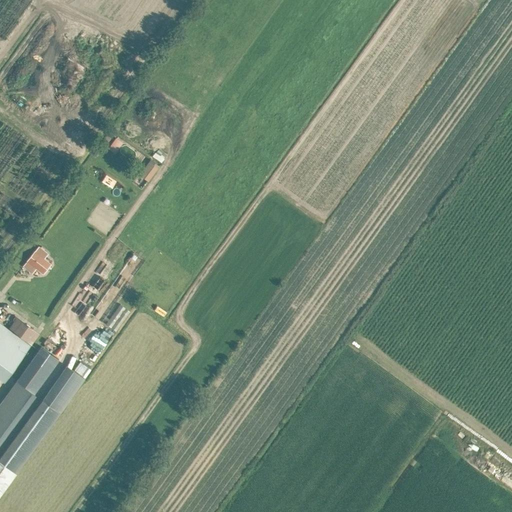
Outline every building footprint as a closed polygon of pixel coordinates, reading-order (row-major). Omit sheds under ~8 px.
[(116,138),(108,149),(116,154),(123,143),(116,138)] [(158,148),(152,157),(161,163),(167,154),(158,148)] [(150,159),(139,175),(148,182),(160,166),(150,159)] [(106,175),(103,181),(113,187),(117,181),(106,175)] [(39,247),(23,266),(32,273),(35,268),(43,274),(50,264),(43,258),(47,253),(39,247)] [(121,304),(106,323),(116,331),(131,311),(121,304)] [(0,366),(10,374),(31,345),(0,322),(0,366)] [(0,443),(36,395),(53,371),(34,356),(0,403),(0,443)] [(66,367),(42,400),(0,457),(0,494),(83,380),(66,367)]
